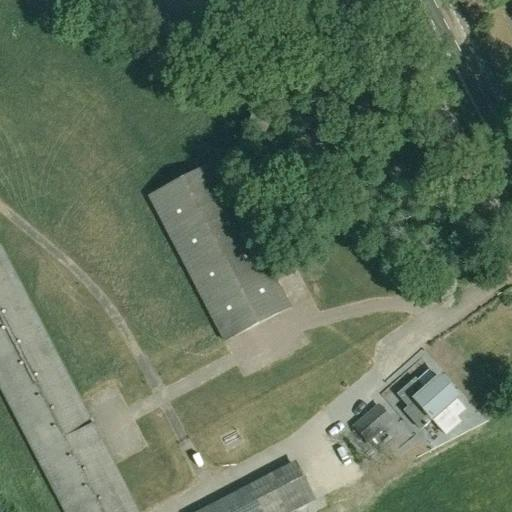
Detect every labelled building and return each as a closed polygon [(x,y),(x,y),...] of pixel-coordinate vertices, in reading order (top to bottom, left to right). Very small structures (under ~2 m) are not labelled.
[(249,124),(264,132),(270,121),(255,112),(249,124)] [(290,308),(215,163),(150,197),(225,342),(290,308)] [(136,511),(0,247),(0,383),(66,511),(136,511)] [(398,394),(410,409),(405,414),(420,431),(431,421),(457,399),(439,378),(425,390),(415,378),(398,394)] [(393,420),(377,403),(353,426),(367,443),(393,420)] [(290,511),(316,498),(298,464),(201,511),(290,511)]
